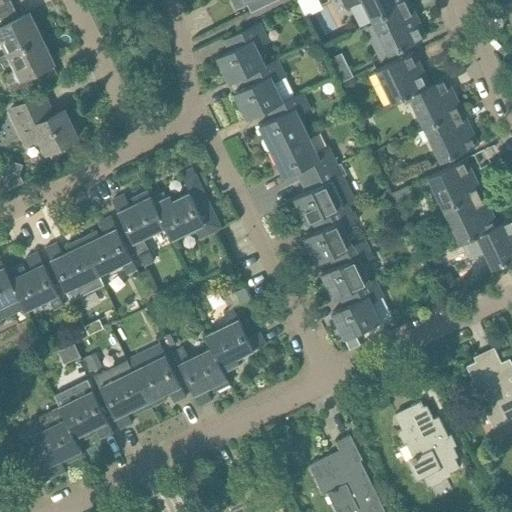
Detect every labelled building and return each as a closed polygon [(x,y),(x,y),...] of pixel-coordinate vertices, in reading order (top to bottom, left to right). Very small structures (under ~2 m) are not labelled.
[(0,0),(0,13),(8,9),(13,6),(10,0),(0,0)] [(231,0),(236,8),(246,3),(251,12),(276,0),(231,0)] [(362,0),(373,21),(410,3),(408,0),(341,0),(346,8),(362,0)] [(389,54),(427,36),(410,3),(373,21),(389,54)] [(0,37),(8,54),(42,37),(29,12),(13,20),(8,9),(0,13),(0,37)] [(228,51),(217,56),(229,83),(241,77),(249,73),(249,72),(265,65),(265,64),(256,46),(268,41),(259,22),(231,36),(223,40),(228,51)] [(42,37),(8,54),(16,70),(3,76),(13,97),(38,84),(33,73),(55,63),(42,37)] [(429,84),(414,51),(376,69),(392,103),(408,95),(429,84)] [(246,87),(234,92),(247,118),(265,110),(274,106),(274,105),(283,101),(282,100),(274,82),(286,77),(277,58),(265,64),(265,65),(249,72),(249,73),(241,77),(246,87)] [(408,95),(424,128),(462,110),(445,76),(429,84),(408,95)] [(270,119),(259,125),(271,151),(307,133),(298,115),(310,109),(301,91),(294,94),(282,100),(283,101),(274,105),(274,106),(265,110),(270,119)] [(76,137),(76,135),(80,133),(74,119),(69,121),(63,110),(50,116),(46,109),(49,108),(42,93),(10,109),(26,143),(39,137),(46,151),(47,151),(51,158),(65,151),(62,144),(76,137)] [(462,110),(424,128),(441,161),(478,143),(462,110)] [(307,133),(271,151),(284,177),(295,171),(300,181),(309,177),(337,164),(328,146),(316,152),(307,133)] [(428,177),(444,210),(481,192),(465,158),(428,177)] [(305,192),(286,201),(293,214),(300,210),(306,223),(311,221),(319,217),(342,205),(347,203),(347,204),(354,200),(354,199),(345,182),(337,164),(309,177),(300,181),(305,192)] [(10,170),(2,174),(9,189),(24,182),(20,174),(10,170)] [(1,171),(0,171),(0,193),(9,189),(2,174),(1,171)] [(207,198),(201,186),(195,174),(183,180),(189,192),(173,200),(170,195),(154,202),(154,203),(165,226),(171,240),(183,234),(185,237),(196,231),(200,239),(221,228),(209,203),(207,204),(205,200),(207,198)] [(392,194),(397,204),(409,198),(404,188),(392,194)] [(154,202),(148,190),(132,198),(134,203),(130,205),(124,194),(112,200),(143,265),(153,260),(142,237),(165,226),(154,203),(154,202)] [(481,192),(444,210),(460,243),(461,243),(477,235),(476,235),(498,225),(497,224),(481,192)] [(316,232),(297,242),(303,254),(310,251),(316,263),(328,257),(336,253),(352,245),(343,227),(355,221),(347,204),(347,203),(342,205),(319,217),(311,221),(316,232)] [(81,238),(98,274),(121,263),(127,274),(137,269),(111,216),(99,222),(104,233),(100,236),(97,230),(81,238)] [(477,235),(461,243),(469,260),(485,252),(492,268),(511,258),(511,217),(497,224),(498,225),(476,235),(477,235)] [(56,243),(45,248),(71,301),(104,285),(98,274),(81,238),(65,246),(67,251),(63,254),(57,242),(56,243)] [(333,267),(321,273),(334,299),(338,297),(347,293),(347,292),(370,281),(369,280),(361,263),(373,257),(364,239),(352,245),(336,253),(328,257),(333,267)] [(63,304),(38,251),(25,257),(31,269),(26,271),(24,266),(8,273),(8,274),(19,297),(24,308),(25,310),(48,298),(53,309),(63,304)] [(0,319),(1,319),(24,308),(19,297),(8,274),(8,273),(2,261),(0,261),(0,319)] [(343,307),(332,312),(344,338),(355,333),(380,321),(371,302),(383,296),(374,278),(369,280),(370,281),(347,292),(347,293),(338,297),(343,307)] [(243,287),(234,291),(241,304),(250,299),(243,287)] [(236,357),(253,349),(265,343),(259,331),(247,337),(233,307),(223,312),(228,323),(205,335),(211,347),(223,370),(239,363),(236,357)] [(88,335),(103,328),(99,320),(84,327),(88,335)] [(355,333),(344,338),(350,350),(360,345),(355,333)] [(160,343),(127,359),(132,370),(150,406),(166,398),(163,393),(168,390),(174,402),(186,396),(160,343)] [(229,383),(223,370),(211,347),(188,358),(183,347),(173,352),(199,405),(211,399),(206,388),(210,385),(213,391),(229,383)] [(485,374),(478,359),(466,365),(473,380),(470,381),(476,394),(482,391),(488,404),(483,407),(492,426),(511,416),(511,363),(509,357),(490,367),(491,371),(485,374)] [(104,370),(94,375),(120,428),(132,422),(126,411),(131,408),(134,414),(150,406),(132,370),(127,359),(104,370)] [(77,384),(54,395),(60,408),(65,418),(77,442),(77,441),(93,434),(90,428),(95,426),(101,438),(113,432),(87,379),(77,384)] [(394,413),(401,429),(398,430),(404,445),(407,444),(413,457),(407,460),(416,480),(422,476),(427,486),(450,475),(449,472),(459,468),(454,458),(457,456),(453,447),(456,445),(450,434),(447,435),(438,416),(433,418),(426,405),(423,406),(421,401),(394,413)] [(38,445),(31,448),(22,452),(37,484),(65,470),(59,458),(64,455),(67,462),(83,454),(77,441),(77,442),(65,418),(60,408),(27,423),(38,445)] [(349,511),(357,509),(358,511),(384,511),(360,460),(362,459),(350,434),(336,441),(339,449),(308,464),(316,481),(323,477),(330,490),(326,491),(336,511),(349,511)] [(230,483),(220,488),(232,511),(273,511),(282,507),(273,489),(256,497),(243,469),(227,476),(230,483)]
